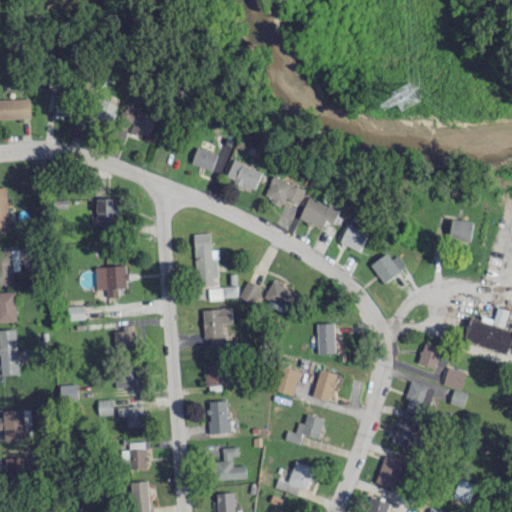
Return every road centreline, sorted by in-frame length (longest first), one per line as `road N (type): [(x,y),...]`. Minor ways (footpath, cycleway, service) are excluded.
road 1 (residential): [(380,332),(337,275),(252,221),(97,160),(0,151)]
road 2 (residential): [(187,511),(163,182)]
road 3 (residential): [(333,511),(375,395),(380,332)]
